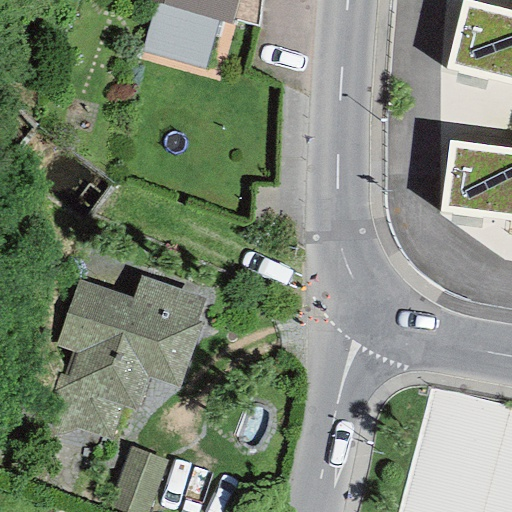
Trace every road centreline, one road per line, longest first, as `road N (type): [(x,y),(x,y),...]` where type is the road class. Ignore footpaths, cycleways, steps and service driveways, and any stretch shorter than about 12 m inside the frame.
road 1 (tertiary): [(400,321),(370,264),(352,193),(341,67),(351,0)]
road 2 (residential): [(337,511),(400,321)]
